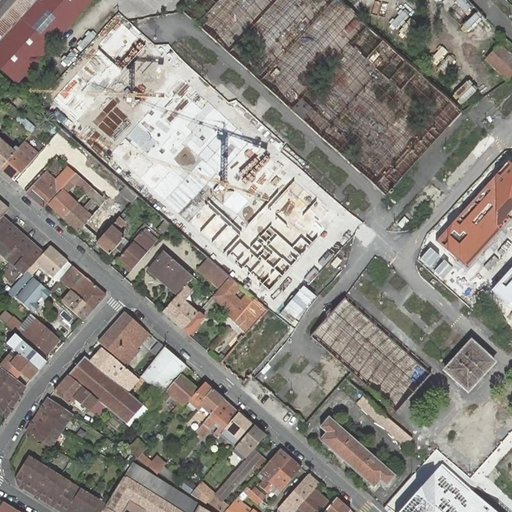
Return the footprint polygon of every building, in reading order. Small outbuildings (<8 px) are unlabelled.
[(0,0),(0,68),(16,83),(92,0),(0,0)] [(391,189),(461,112),(337,0),(192,0),(182,11),(385,195),(388,192),(390,194),(393,191),(391,189)] [(101,24),(111,32),(121,19),(110,11),(101,24)] [(511,76),(511,44),(504,37),(501,40),(499,38),(494,43),(497,47),(484,60),(507,80),(511,76)] [(20,114),(15,119),(31,134),(35,129),(20,114)] [(61,129),(56,133),(72,147),(76,142),(61,129)] [(18,149),(24,142),(21,139),(16,145),(15,146),(13,150),(4,142),(0,138),(0,168),(0,169),(18,149)] [(15,146),(16,145),(7,138),(4,142),(13,150),(15,146)] [(14,181),(38,154),(24,142),(18,149),(0,169),(14,181)] [(511,218),(511,165),(508,161),(436,241),(466,269),(511,218)] [(219,243),(263,286),(314,233),(316,211),(325,219),(331,213),(322,205),(315,204),(309,207),(311,200),(305,188),(292,183),(293,172),(269,162),(266,166),(255,165),(261,170),(263,171),(253,176),(257,182),(254,190),(255,191),(252,194),(256,202),(246,206),(245,206),(237,215),(240,221),(232,229),(231,237),(219,243)] [(66,182),(75,173),(70,169),(55,185),(54,187),(56,189),(54,191),(41,179),(40,179),(27,193),(44,207),(47,203),(61,188),(66,182)] [(92,188),(82,179),(75,173),(66,182),(61,188),(63,190),(49,205),(63,219),(77,204),(64,192),(71,187),(74,183),(86,194),(89,191),(92,188)] [(54,187),(55,185),(44,175),(41,179),(54,191),(56,189),(54,187)] [(126,186),(120,192),(132,202),(137,197),(138,196),(126,186)] [(63,190),(61,188),(47,203),(49,205),(63,190)] [(100,207),(106,200),(92,188),(89,191),(86,194),(92,199),(83,209),(77,204),(63,219),(78,232),(83,226),(91,217),(86,212),(95,202),(100,207)] [(0,218),(8,209),(0,201),(0,218)] [(120,253),(129,243),(124,238),(122,237),(121,236),(117,232),(119,230),(125,223),(123,220),(126,216),(123,213),(119,217),(96,243),(97,244),(99,247),(109,255),(115,248),(120,253)] [(2,216),(0,218),(0,254),(1,255),(4,252),(13,241),(19,234),(14,230),(6,223),(8,221),(2,216)] [(170,226),(171,225),(166,221),(165,221),(158,230),(163,234),(170,226)] [(154,245),(157,241),(145,230),(142,233),(149,239),(148,240),(154,245)] [(135,266),(154,245),(148,240),(149,239),(142,233),(122,255),(135,266)] [(21,237),(19,234),(13,241),(4,252),(1,255),(5,259),(8,256),(17,264),(14,267),(23,275),(27,271),(42,255),(33,247),(35,245),(30,240),(23,234),(21,237)] [(68,261),(50,246),(27,271),(32,275),(40,266),(53,277),(58,282),(59,281),(63,276),(70,268),(73,266),(68,262),(68,261)] [(178,294),(179,293),(185,286),(188,283),(193,277),(164,251),(161,255),(155,261),(150,267),(148,270),(177,295),(178,294)] [(120,258),(133,269),(135,266),(122,255),(120,258)] [(8,256),(5,259),(14,267),(17,264),(8,256)] [(228,277),(229,276),(207,258),(197,269),(219,288),(228,277)] [(78,271),(73,266),(70,268),(63,276),(59,281),(64,285),(66,286),(74,293),(93,310),(106,295),(87,278),(78,271)] [(32,275),(27,271),(7,293),(12,298),(32,275)] [(213,295),(208,300),(240,328),(252,314),(257,317),(263,310),(246,295),(247,293),(228,277),(219,288),(213,295)] [(34,279),(16,298),(33,313),(39,307),(35,303),(41,296),(45,299),(50,293),(34,279)] [(183,330),(198,312),(192,307),(183,299),(181,297),(188,289),(185,286),(179,293),(178,294),(177,295),(162,312),(183,330)] [(181,297),(183,299),(185,297),(190,291),(188,289),(181,297)] [(83,321),(93,310),(74,293),(64,304),(83,321)] [(397,412),(431,375),(410,356),(344,299),(321,325),(318,322),(310,332),(312,334),(311,336),(328,351),(352,372),(397,412)] [(141,326),(125,312),(98,342),(126,365),(139,350),(134,346),(139,341),(147,332),(141,326)] [(183,330),(189,335),(191,332),(198,324),(204,317),(198,312),(183,330)] [(32,342),(47,354),(59,340),(32,316),(20,330),(33,341),(32,342)] [(20,330),(16,335),(29,346),(32,342),(33,341),(20,330)] [(468,392),(494,362),(471,341),(444,370),(468,392)] [(164,346),(159,342),(151,352),(156,356),(164,346)] [(177,377),(186,366),(174,356),(164,347),(145,370),(149,373),(144,380),(154,389),(161,395),(170,384),(177,377)] [(109,376),(124,389),(135,376),(119,364),(102,349),(97,354),(90,361),(109,376)] [(11,364),(30,380),(39,371),(37,369),(33,366),(26,360),(24,358),(19,355),(17,357),(12,363),(11,364)] [(29,357),(26,360),(33,366),(37,369),(40,365),(29,357)] [(90,361),(85,357),(68,375),(95,397),(107,407),(131,428),(148,409),(145,406),(130,394),(124,389),(109,376),(90,361)] [(26,387),(2,369),(0,372),(0,391),(16,402),(20,396),(18,395),(19,393),(21,394),(26,387)] [(107,407),(95,397),(68,375),(54,391),(69,404),(70,403),(74,398),(87,407),(99,417),(107,407)] [(177,400),(183,406),(198,390),(191,383),(188,381),(182,375),(162,397),(166,401),(171,395),(177,400)] [(135,376),(124,389),(130,394),(140,381),(135,376)] [(210,414),(224,399),(213,390),(205,383),(188,402),(196,409),(199,411),(202,407),(210,414)] [(16,402),(0,391),(0,413),(6,418),(11,410),(9,409),(10,407),(12,408),(16,402)] [(405,446),(412,438),(364,396),(357,403),(405,446)] [(66,424),(72,414),(48,398),(43,406),(45,407),(43,409),(42,408),(41,409),(37,415),(58,428),(60,423),(63,425),(66,424)] [(223,431),(239,412),(224,399),(210,414),(210,415),(207,418),(206,419),(202,424),(195,431),(194,432),(202,439),(214,426),(209,421),(212,417),(222,426),(219,430),(221,433),(223,431)] [(150,400),(145,406),(148,409),(154,402),(150,400)] [(210,415),(210,414),(202,407),(199,411),(203,415),(207,418),(210,415)] [(238,440),(252,424),(239,412),(223,431),(221,433),(216,439),(215,440),(207,449),(212,454),(224,439),(222,437),(226,433),(228,431),(238,440)] [(55,432),(58,428),(37,415),(33,422),(34,423),(33,425),(31,424),(27,432),(51,447),(58,437),(58,433),(55,432)] [(203,415),(198,420),(202,424),(206,419),(207,418),(203,415)] [(214,426),(219,430),(222,426),(212,417),(209,421),(214,426)] [(386,486),(395,476),(329,417),(320,427),(326,433),(320,440),(374,487),(380,480),(386,486)] [(252,451),(265,436),(254,426),(241,441),(252,451)] [(216,439),(221,433),(219,430),(213,436),(216,439)] [(143,452),(147,447),(138,439),(133,444),(143,452)] [(248,456),(252,451),(241,441),(236,446),(248,456)] [(271,458),(280,449),(274,444),(266,454),(271,458)] [(264,489),(291,458),(280,449),(271,458),(260,472),(266,478),(260,485),(264,489)] [(218,511),(220,511),(224,511),(230,506),(226,503),(224,506),(215,499),(218,496),(222,501),(255,464),(258,467),(266,459),(255,450),(215,494),(213,497),(208,503),(218,511)] [(149,466),(158,473),(166,464),(158,457),(149,466)] [(23,488),(29,492),(42,472),(38,469),(40,467),(39,464),(29,458),(16,479),(18,485),(21,487),(22,485),(24,486),(23,488)] [(281,491),(302,468),(291,458),(264,489),(268,493),(271,490),(275,485),(281,491)] [(200,506),(132,463),(105,506),(103,510),(101,511),(208,511),(199,506),(200,506)] [(51,471),(39,464),(40,467),(38,469),(42,472),(46,474),(48,472),(51,471)] [(496,511),(442,465),(399,511),(496,511)] [(160,473),(176,485),(179,479),(164,468),(160,473)] [(46,500),(60,477),(51,471),(48,472),(46,474),(42,472),(29,492),(36,496),(37,495),(39,496),(38,497),(45,502),(46,500)] [(320,484),(309,474),(277,510),(279,511),(294,511),(315,489),(320,484)] [(53,507),(60,511),(73,491),(68,488),(70,486),(69,483),(60,477),(46,500),(51,503),(53,503),(53,502),(55,503),(53,507)] [(193,490),(180,480),(176,485),(190,495),(193,490)] [(81,490),(69,483),(70,486),(68,488),(73,491),(77,493),(78,491),(81,490)] [(275,485),(271,490),(277,496),(281,491),(275,485)] [(262,500),(258,496),(255,494),(251,490),(247,487),(243,491),(258,504),(262,500)] [(208,500),(211,493),(201,489),(198,496),(208,500)] [(329,501),(315,489),(294,511),(324,511),(331,504),(329,501)] [(80,511),(90,496),(81,490),(78,491),(77,493),(73,491),(60,511),(61,511),(68,511),(69,511),(80,511)] [(101,511),(103,510),(98,507),(100,504),(99,501),(90,496),(80,511),(101,511)] [(254,511),(252,510),(250,511),(240,511),(236,508),(241,502),(237,498),(230,506),(224,511),(254,511)] [(351,511),(336,498),(331,504),(324,511),(351,511)] [(0,506),(0,511),(17,511),(18,511),(3,502),(0,506)]
